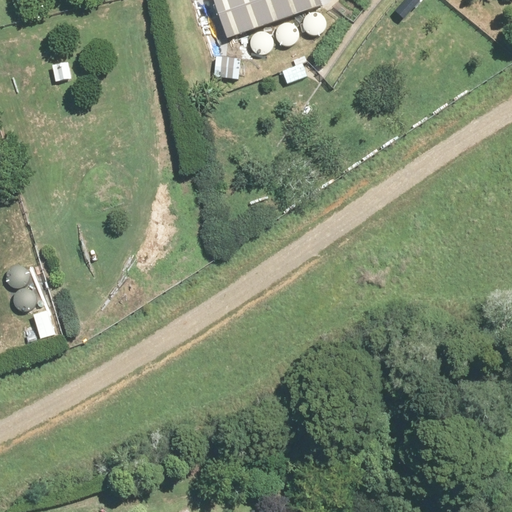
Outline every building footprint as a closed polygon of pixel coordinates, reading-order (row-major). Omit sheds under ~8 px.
[(326,6),(323,0),(213,0),(227,40),(326,6)] [(329,16),(305,15),(304,37),(328,38),(329,16)] [(302,26),(278,25),(277,47),(301,48),(302,26)] [(276,34),(252,34),(251,56),(275,56),(276,34)] [(245,81),(246,61),(217,58),(216,79),(245,81)] [(30,264),(6,270),(19,318),(43,312),(30,264)] [(44,322),(22,338),(33,354),(55,338),(44,322)]
